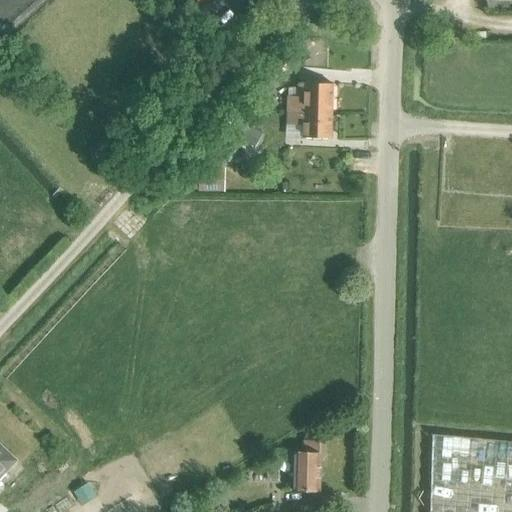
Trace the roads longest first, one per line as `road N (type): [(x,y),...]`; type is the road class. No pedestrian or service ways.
road 1 (unclassified): [(379,511),(389,0)]
road 2 (residential): [(0,327),(306,0)]
